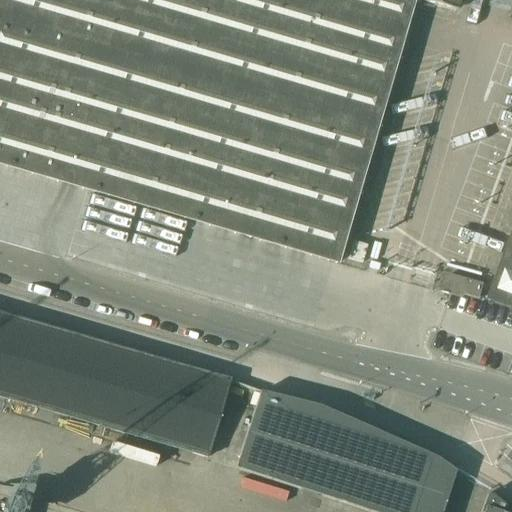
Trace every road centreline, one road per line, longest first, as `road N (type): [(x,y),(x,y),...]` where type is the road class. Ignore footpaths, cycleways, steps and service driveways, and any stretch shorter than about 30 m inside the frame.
road 1 (unclassified): [(383,373),(0,261)]
road 2 (unknown): [(0,447),(223,511)]
road 3 (residential): [(383,373),(511,406)]
